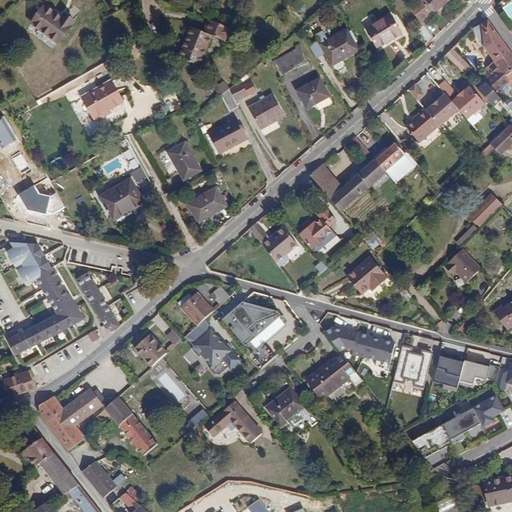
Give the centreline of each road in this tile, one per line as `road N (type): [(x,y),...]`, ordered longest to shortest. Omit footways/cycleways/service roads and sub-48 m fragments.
road 1 (residential): [(484,3),(196,269)]
road 2 (residential): [(196,269),(511,349)]
road 3 (residential): [(196,269),(29,403)]
road 4 (residential): [(0,222),(196,269)]
road 5 (residential): [(29,403),(109,511)]
